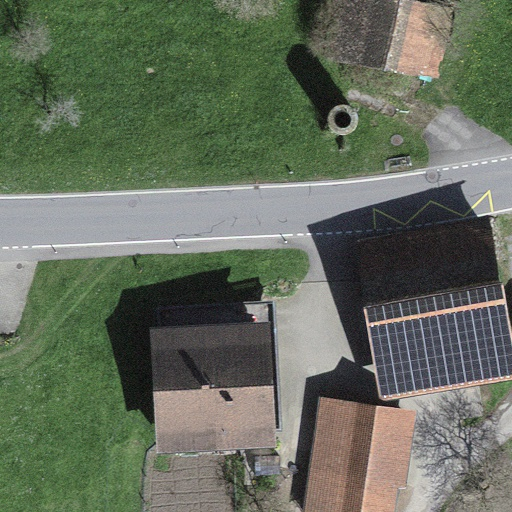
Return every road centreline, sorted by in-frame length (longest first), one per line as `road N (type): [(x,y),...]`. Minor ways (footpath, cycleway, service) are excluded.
road 1 (tertiary): [(0,223),(377,204),(511,183)]
road 2 (track): [(511,419),(431,487),(423,511)]
